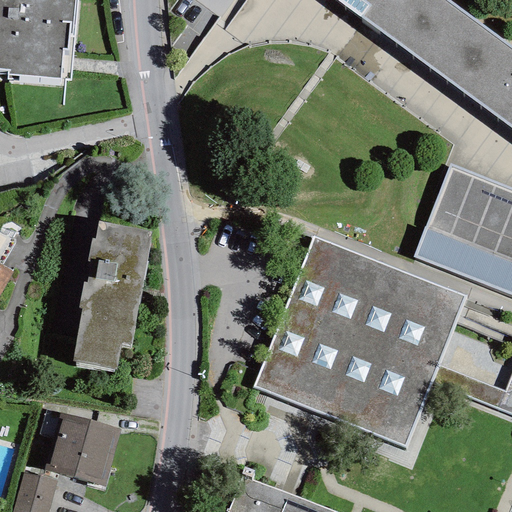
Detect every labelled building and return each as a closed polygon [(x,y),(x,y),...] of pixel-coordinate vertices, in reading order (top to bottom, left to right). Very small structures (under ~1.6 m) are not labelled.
[(0,0),(0,64),(7,65),(6,77),(60,81),(61,72),(70,72),(73,32),(75,0),(0,0)] [(345,0),(511,122),(511,43),(452,0),(345,0)] [(511,189),(449,165),(414,255),(511,292),(511,189)] [(151,227),(99,216),(71,358),(116,364),(121,338),(131,340),(151,227)] [(465,293),(312,234),(253,387),(405,446),(430,382),(511,412),(511,325),(460,306),(465,293)] [(0,260),(0,290),(13,268),(0,260)] [(121,426),(59,409),(43,467),(105,484),(121,426)] [(254,467),(244,462),(239,476),(242,476),(226,511),(338,511),(248,477),(254,467)] [(47,511),(56,480),(23,471),(12,511),(47,511)]
